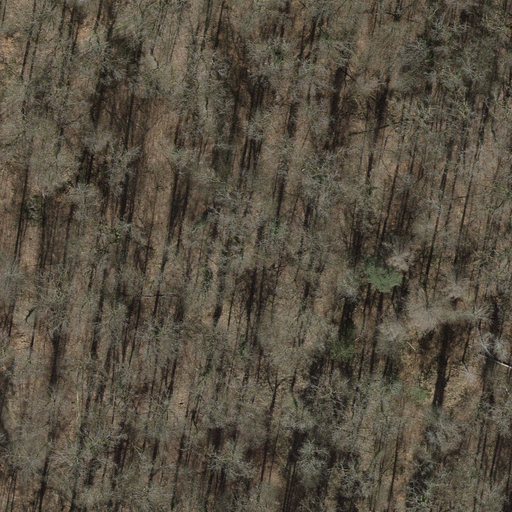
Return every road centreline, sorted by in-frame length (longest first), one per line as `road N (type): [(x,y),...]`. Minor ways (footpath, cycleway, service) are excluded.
road 1 (track): [(0,110),(176,0)]
road 2 (track): [(0,411),(37,463),(92,511)]
